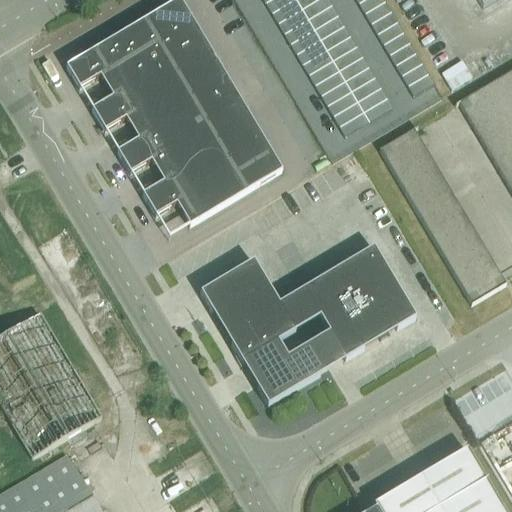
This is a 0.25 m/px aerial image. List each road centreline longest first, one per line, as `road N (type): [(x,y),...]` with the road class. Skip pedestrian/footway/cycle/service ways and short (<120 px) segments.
road 1 (unclassified): [(244,489),(0,72)]
road 2 (unclassified): [(511,329),(244,489)]
